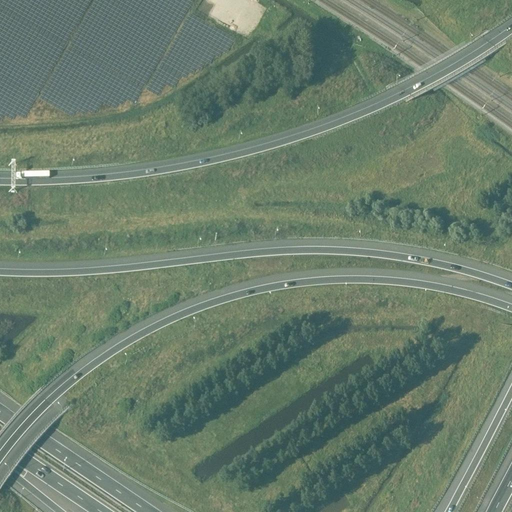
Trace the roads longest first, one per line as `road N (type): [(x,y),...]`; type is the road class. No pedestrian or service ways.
road 1 (motorway): [(511,307),(441,288),(355,280),(221,300),(114,351),(48,403),(0,457)]
road 2 (motorway): [(511,29),(407,93),(256,151),(130,175),(0,181)]
road 3 (motorway): [(511,286),(352,251),(0,273)]
road 4 (motorway): [(145,511),(0,413)]
road 5 (motorway): [(511,388),(447,511)]
